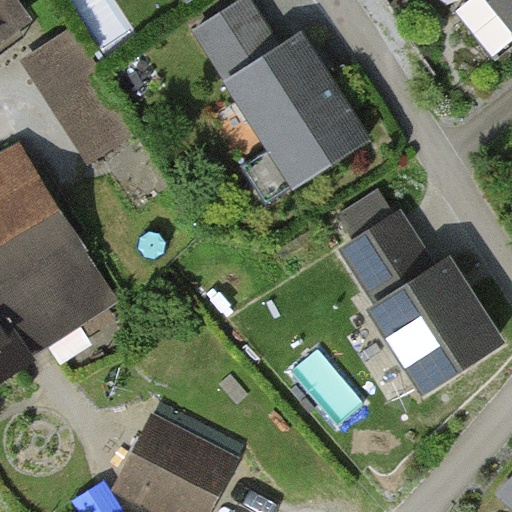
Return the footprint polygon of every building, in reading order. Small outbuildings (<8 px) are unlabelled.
[(10,0),(0,0),(0,56),(34,33),(10,0)] [(365,131),(303,35),(282,49),(250,0),(202,31),(294,176),(365,131)] [(511,0),(495,0),(511,19),(511,0)] [(81,28),(20,67),(84,167),(145,129),(81,28)] [(0,389),(121,314),(24,160),(0,174),(0,389)] [(408,219),(335,266),(427,409),(501,362),(408,219)] [(160,421),(121,499),(147,511),(218,511),(243,463),(160,421)] [(511,511),(511,494),(503,505),(511,511)]
